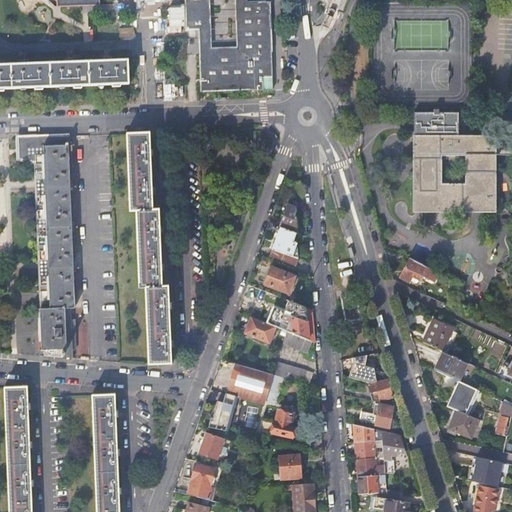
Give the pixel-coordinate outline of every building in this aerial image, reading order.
[(184,0),(186,30),(198,30),(199,33),(200,93),(272,91),(270,2),(275,2),(281,2),(280,0),(184,0)] [(0,91),(4,91),(4,89),(35,87),(35,90),(43,89),(42,87),(74,86),(74,88),(81,88),(81,85),(113,84),(113,86),(131,86),(129,58),(107,59),(68,61),(25,63),(0,63),(0,91)] [(414,113),(414,135),(458,135),(459,113),(439,113),(439,110),(434,110),(434,113),(414,113)] [(150,133),(127,134),(130,211),(137,211),(139,288),(146,288),(149,365),(171,364),(171,344),(169,306),(169,286),(162,286),(161,268),(160,230),(159,210),(153,210),(152,191),(150,153),(150,133)] [(494,210),(494,153),(494,135),(458,135),(414,135),(412,136),(412,156),(412,161),(412,174),(412,211),(416,211),(423,211),(437,210),(446,210),(473,210),(494,210)] [(71,154),(71,136),(19,138),(19,159),(34,162),(45,164),(47,227),(51,308),(41,309),(42,350),(55,350),(55,357),(81,359),(81,345),(80,331),(76,331),(76,320),(72,320),(72,308),(75,308),(75,295),(78,295),(78,287),(78,280),(74,280),(73,255),(77,254),(76,247),(76,239),(73,239),(72,214),(75,214),(75,206),(74,198),(71,198),(70,174),(73,174),(73,166),(73,158),(69,158),(69,154),(71,154)] [(203,150),(213,150),(213,140),(202,141),(203,150)] [(45,164),(34,162),(37,228),(47,227),(45,164)] [(288,206),(281,227),(297,233),(296,209),(288,206)] [(37,228),(41,309),(51,308),(47,227),(37,228)] [(281,227),(280,227),(273,248),(271,248),(270,249),(273,249),(269,259),(295,270),(299,259),(293,257),(296,247),(298,244),(293,242),(296,235),(302,237),(303,235),(297,233),(281,227)] [(411,276),(420,281),(422,277),(434,283),(439,273),(428,268),(407,258),(397,277),(408,282),(411,276)] [(296,277),(272,268),(265,285),(289,294),(296,277)] [(459,288),(461,283),(451,278),(449,282),(459,288)] [(357,295),(343,298),(347,321),(361,318),(357,295)] [(313,341),(316,343),(313,310),(289,301),(285,311),(275,306),(268,323),(277,327),(289,332),(313,341)] [(268,323),(252,317),(246,334),(270,343),(277,327),(268,323)] [(434,319),(423,342),(443,351),(446,345),(452,331),(453,329),(434,319)] [(458,333),(452,331),(446,345),(449,346),(453,345),(458,333)] [(308,354),(313,341),(289,332),(284,344),(308,354)] [(459,382),(468,363),(446,353),(444,352),(435,370),(444,375),(459,382)] [(354,362),(350,378),(370,383),(377,381),(375,373),(364,370),(368,355),(353,358),(354,362)] [(283,377),(310,385),(314,373),(276,362),(273,374),(283,377)] [(273,374),(237,364),(228,394),(238,397),(264,405),(265,401),(276,404),(283,377),(273,374)] [(478,390),(459,382),(444,375),(438,388),(452,395),(446,407),(456,411),(466,415),(478,390)] [(381,401),(393,397),(387,378),(377,381),(370,383),(368,384),(372,401),(382,403),(381,401)] [(28,407),(27,387),(5,388),(9,511),(32,511),(31,484),(29,446),(28,407)] [(209,427),(228,431),(238,397),(228,394),(225,403),(217,401),(213,418),(211,418),(209,427)] [(96,511),(119,511),(119,491),(117,452),(116,414),(115,395),(92,395),(96,511)] [(511,417),(511,415),(511,413),(511,406),(505,403),(502,414),(511,417)] [(362,411),(360,420),(375,424),(389,428),(393,408),(376,405),(374,414),(362,411)] [(293,414),(279,411),(276,423),(263,421),(260,430),(292,438),(296,433),(295,428),(290,426),(293,414)] [(466,415),(456,411),(448,429),(449,432),(455,435),(457,432),(471,438),(479,420),(466,415)] [(497,434),(507,436),(511,418),(501,416),(497,434)] [(373,429),(354,425),(355,443),(376,441),(376,438),(374,439),(373,429)] [(404,453),(399,435),(381,431),(384,465),(385,474),(393,474),(392,455),(398,456),(399,453),(404,453)] [(224,439),(207,433),(199,454),(217,460),(224,439)] [(376,441),(355,443),(356,460),(375,458),(374,444),(377,444),(376,441)] [(299,455),(280,457),(281,480),(301,478),(299,455)] [(502,462),(476,457),(471,482),(497,487),(502,462)] [(379,475),(385,475),(385,474),(384,465),(376,466),(375,458),(356,460),(358,477),(379,475)] [(179,489),(178,492),(207,499),(211,484),(214,483),(215,469),(196,464),(189,491),(179,489)] [(385,475),(379,475),(358,477),(359,494),(378,493),(377,483),(386,482),(385,475)] [(314,511),(312,484),(293,485),(294,511),(314,511)] [(479,487),(474,511),(493,511),(498,490),(479,487)] [(388,490),(387,499),(396,500),(398,492),(388,490)] [(407,511),(409,502),(396,500),(387,499),(374,497),(373,508),(383,510),(382,511),(407,511)] [(208,511),(210,506),(189,501),(185,511),(208,511)]
